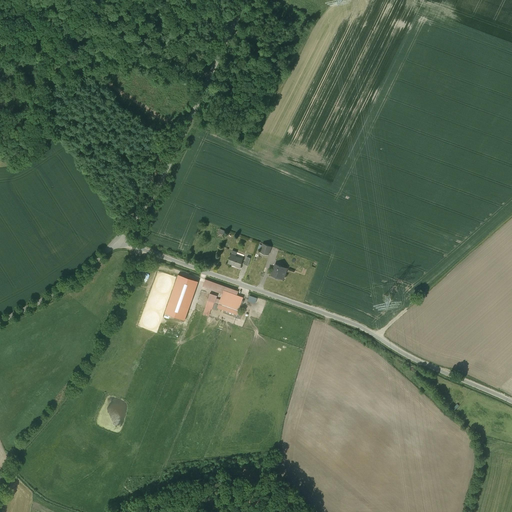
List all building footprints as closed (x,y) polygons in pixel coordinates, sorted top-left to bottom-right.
[(270,246),(261,243),(258,252),(267,255),(270,246)] [(242,258),(230,253),(226,263),(238,268),(242,258)] [(285,270),(272,265),(269,275),(282,280),(285,270)] [(177,277),(169,302),(189,309),(198,281),(178,274),(177,277)] [(238,291),(205,279),(203,286),(223,293),(224,290),(237,295),(238,291)] [(237,295),(224,290),(223,293),(222,294),(220,299),(220,300),(239,306),(239,307),(243,297),(237,295)] [(208,300),(215,303),(216,298),(217,296),(210,293),(208,300)] [(215,303),(208,300),(205,307),(212,309),(213,308),(213,307),(214,303),(215,303)] [(239,306),(220,300),(219,304),(226,306),(237,310),(239,306)] [(237,310),(226,306),(224,310),(236,314),(237,310)]
